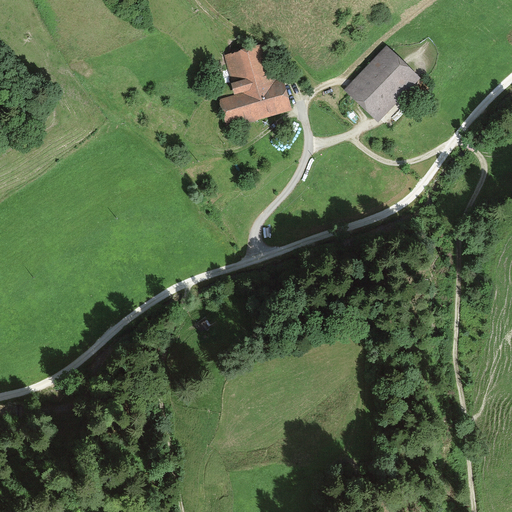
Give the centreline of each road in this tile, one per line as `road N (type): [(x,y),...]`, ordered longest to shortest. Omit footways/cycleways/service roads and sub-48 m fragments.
road 1 (track): [(0,400),(69,374),(166,295),(392,214),(411,202),(511,79)]
road 2 (track): [(472,511),(453,363),(461,221),(484,167),(458,139)]
road 3 (track): [(290,88),(308,144),(300,171),(261,217),(260,259)]
road 4 (track): [(308,144),(348,135),(368,154),(396,163),(455,142)]
road 5 (track): [(308,94),(308,81),(284,54),(223,22),(202,0)]
